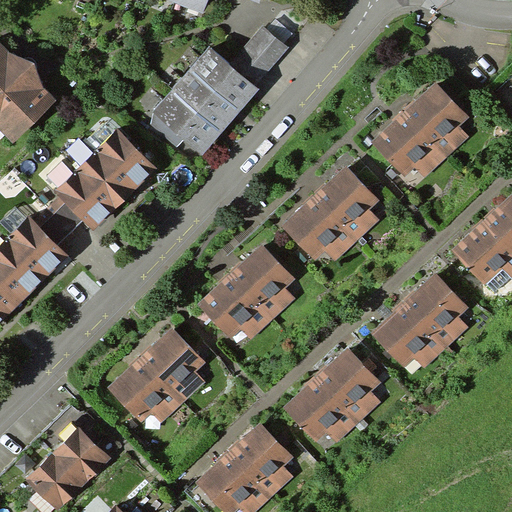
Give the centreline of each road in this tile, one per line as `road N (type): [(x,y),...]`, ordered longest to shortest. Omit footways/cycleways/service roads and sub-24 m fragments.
road 1 (residential): [(0,405),(384,0)]
road 2 (residential): [(511,177),(183,481)]
